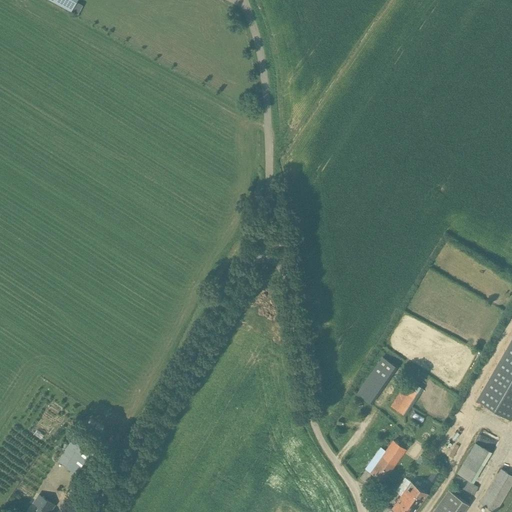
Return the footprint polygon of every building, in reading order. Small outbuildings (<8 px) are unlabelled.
[(78,0),(46,0),(72,13),(78,0)] [(511,419),(511,417),(511,335),(476,399),(511,419)] [(397,368),(384,358),(359,393),(371,402),(397,368)] [(423,387),(414,382),(407,393),(396,409),(404,415),(423,387)] [(379,476),(404,442),(389,432),(374,453),(370,450),(361,462),(379,476)] [(104,452),(75,433),(57,461),(86,480),(104,452)] [(491,451),(475,442),(458,473),(473,482),(491,451)] [(511,483),(511,475),(501,468),(480,503),(494,511),(511,483)] [(478,487),(457,475),(453,482),(474,494),(478,487)] [(412,511),(427,492),(404,476),(394,489),(401,494),(391,507),(398,511),(412,511)] [(430,511),(458,511),(468,499),(450,486),(430,511)] [(50,511),(55,505),(40,495),(35,503),(43,508),(40,511),(50,511)]
